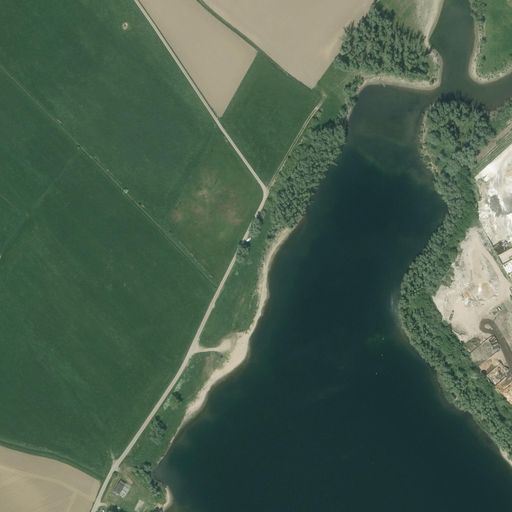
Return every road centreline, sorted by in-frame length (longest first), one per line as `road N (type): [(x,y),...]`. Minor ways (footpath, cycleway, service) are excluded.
road 1 (unclassified): [(92,511),(181,375),(264,199),(135,0)]
road 2 (track): [(264,199),(323,96),(304,81)]
